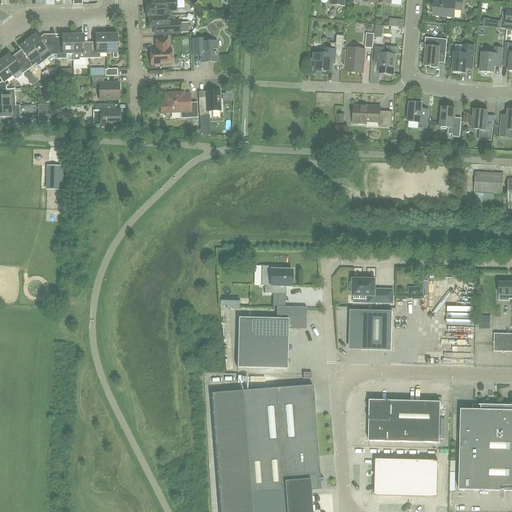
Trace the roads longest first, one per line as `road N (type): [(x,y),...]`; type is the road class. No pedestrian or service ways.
road 1 (residential): [(511,265),(323,261),(332,374)]
road 2 (unclassified): [(241,149),(511,163)]
road 3 (unclassified): [(332,374),(511,377)]
road 4 (unclassified): [(344,511),(332,374)]
road 5 (unclassified): [(135,143),(0,137)]
